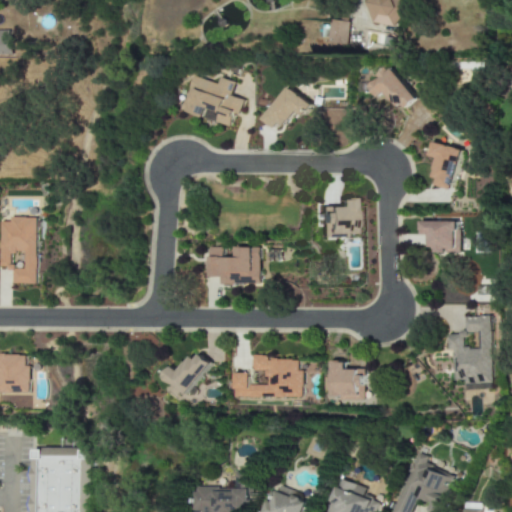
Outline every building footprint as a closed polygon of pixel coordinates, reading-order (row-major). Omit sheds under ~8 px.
[(402,0),(370,0),(370,23),(402,25),(402,0)] [(350,21),(332,19),(329,42),(347,44),(350,21)] [(0,54),(12,54),(12,32),(0,31),(0,54)] [(407,109),(417,99),(386,65),(374,76),(378,79),(369,87),(379,97),(384,93),(397,106),(401,103),(407,109)] [(234,126),(242,99),(232,96),(236,82),(221,77),(219,83),(195,76),(185,112),(234,126)] [(264,119),(279,131),(296,110),(304,117),(313,105),(290,87),(264,119)] [(433,185),(452,189),(462,149),(433,142),(430,156),(440,158),(433,185)] [(351,198),(338,198),(338,207),(320,207),(321,235),(352,234),(351,198)] [(13,284),(37,284),(38,218),(11,217),(11,222),(1,221),(0,268),(14,268),(13,284)] [(459,252),(459,222),(422,221),(421,235),(429,235),(429,251),(459,252)] [(260,285),(261,247),(237,247),(237,257),(225,257),(225,247),(211,247),(211,262),(207,262),(207,277),(220,277),(220,284),(260,285)] [(493,302),(494,285),(468,285),(467,301),(493,302)] [(491,388),(489,316),(465,317),(465,332),(477,332),(478,348),(464,348),(463,334),(447,334),(448,349),(453,349),(454,380),(465,380),(465,388),(491,388)] [(185,397),(212,364),(197,351),(180,372),(173,366),(163,379),(185,397)] [(0,393),(30,393),(30,366),(26,366),(26,355),(0,355),(0,393)] [(301,398),(302,371),(297,371),(297,360),(267,359),(267,355),(253,355),(253,370),(267,371),(266,385),(251,385),(251,373),(236,373),(236,397),(301,398)] [(333,397),(364,398),(365,369),(348,369),(348,362),(334,361),(333,397)] [(394,511),(412,511),(418,496),(430,501),(428,508),(437,511),(440,511),(454,475),(426,464),(429,457),(418,452),(394,511)] [(193,487),(193,511),(240,511),(241,511),(248,511),(248,488),(256,488),(256,472),(234,472),(234,487),(193,487)] [(366,488),(341,478),(328,511),(375,511),(379,503),(362,496),(366,488)] [(306,511),(311,498),(279,489),(278,492),(271,490),(264,511),(306,511)]
